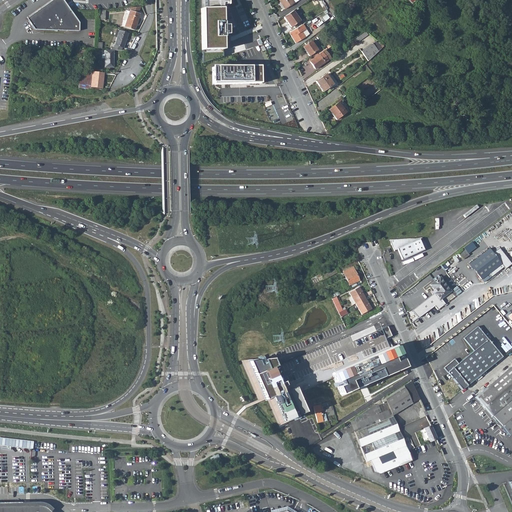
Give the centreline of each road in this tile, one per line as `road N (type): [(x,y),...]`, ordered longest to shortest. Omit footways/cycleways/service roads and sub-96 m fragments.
road 1 (trunk): [(0,179),(297,189),(511,175)]
road 2 (trunk): [(504,160),(286,174),(0,163)]
road 3 (secondary): [(58,216),(119,246),(143,275),(145,375),(103,411),(0,410)]
road 4 (residential): [(367,251),(460,465),(458,510)]
road 5 (trunk): [(250,257),(428,197),(511,182)]
road 6 (secondary): [(416,511),(327,477),(215,411)]
road 7 (trunk): [(504,160),(292,141)]
road 8 (secondary): [(207,438),(381,511)]
road 9 (secondary): [(292,141),(209,109),(192,76),(184,27)]
road 10 (track): [(0,239),(28,240),(148,311)]
road 11 (trunk): [(158,98),(137,109),(0,133)]
road 12 (secondary): [(0,417),(155,430)]
road 13 (secondary): [(154,406),(72,418),(0,411)]
road 14 (residential): [(190,494),(273,483),(329,511)]
road 15 (residential): [(254,0),(310,123)]
road 16 (unknown): [(405,338),(511,263)]
road 17 (trunk): [(192,356),(200,292),(212,274),(250,257)]
road 18 (secondary): [(190,243),(189,123)]
road 19 (secondary): [(166,127),(175,151),(168,245)]
